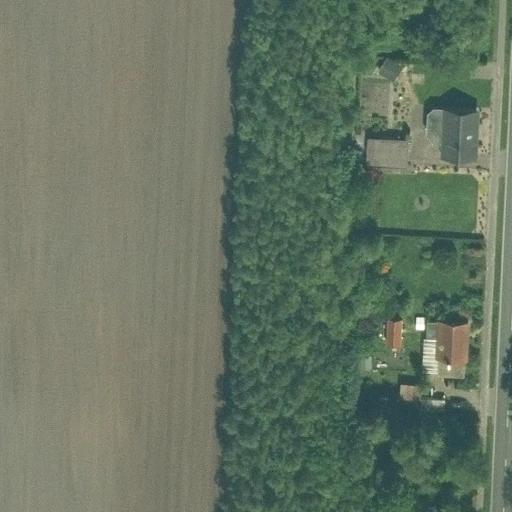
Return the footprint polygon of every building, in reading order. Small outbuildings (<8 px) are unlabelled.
[(388,54),(379,70),(395,79),(404,63),(388,54)] [(449,152),(485,153),(487,105),(437,103),(435,139),(449,140),(449,152)] [(414,134),(373,134),(373,161),(414,161),(414,134)] [(409,340),(409,315),(394,315),(394,340),(409,340)] [(444,315),(444,318),(434,318),(433,371),(443,371),(472,371),(472,354),(475,354),(476,316),(444,315)] [(402,383),(402,398),(422,399),(422,383),(402,383)]
